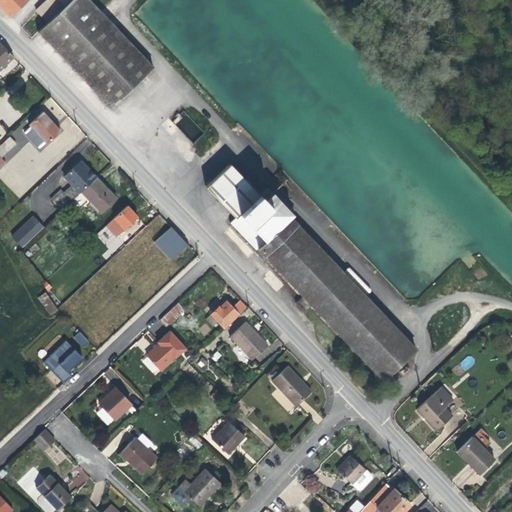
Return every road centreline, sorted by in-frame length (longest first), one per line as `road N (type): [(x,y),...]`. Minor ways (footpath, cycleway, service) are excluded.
road 1 (tertiary): [(0,28),(216,249)]
road 2 (residential): [(216,249),(0,460)]
road 3 (tertiary): [(216,249),(357,395)]
road 4 (residential): [(248,511),(357,395)]
road 5 (tertiary): [(380,419),(471,511)]
road 6 (unclassified): [(414,321),(427,336),(424,368),(380,419)]
